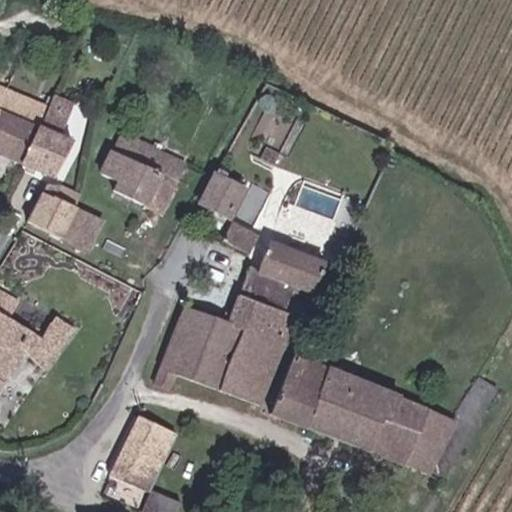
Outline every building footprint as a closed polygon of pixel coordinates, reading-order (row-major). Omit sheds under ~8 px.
[(45,99),(0,82),(0,142),(19,149),(45,99)] [(45,99),(64,106),(70,94),(50,87),(45,99)] [(45,99),(19,149),(53,159),(71,128),(56,123),(64,106),(45,99)] [(171,148),(124,121),(97,160),(119,175),(116,184),(159,208),(175,177),(179,174),(188,158),(171,148)] [(45,169),(31,196),(26,206),(63,227),(69,216),(79,199),(71,195),(53,185),(58,175),(45,169)] [(249,186),(221,173),(208,202),(237,216),(249,186)] [(102,212),(79,199),(69,216),(93,230),(102,212)] [(265,235),(250,229),(243,226),(233,249),(255,259),(265,235)] [(245,304),(298,325),(320,272),(276,253),(270,265),(263,278),(255,275),(245,304)] [(0,395),(27,351),(54,367),(87,325),(67,312),(52,339),(9,315),(19,297),(0,285),(0,395)] [(298,325),(245,304),(234,331),(288,353),(290,347),(298,325)] [(266,405),(288,353),(234,331),(196,316),(174,372),(166,389),(182,395),(189,378),(266,405)] [(459,417),(338,369),(305,357),(282,414),(315,428),(383,454),(395,424),(423,435),(411,465),(436,475),(459,417)] [(459,417),(436,475),(453,482),(491,386),(474,380),(459,417)] [(196,430),(155,413),(152,422),(193,439),(196,430)] [(173,492),(193,439),(152,422),(127,477),(172,494),(173,492)] [(173,492),(172,494),(165,511),(195,511),(190,510),(193,500),(173,492)]
